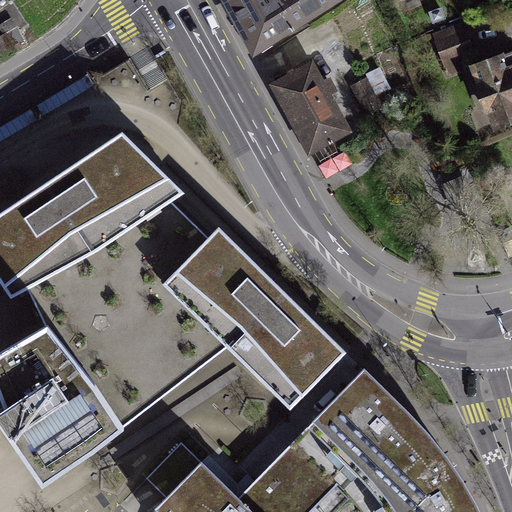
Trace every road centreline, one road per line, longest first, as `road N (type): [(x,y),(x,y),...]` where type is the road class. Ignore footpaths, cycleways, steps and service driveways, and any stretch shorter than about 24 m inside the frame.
road 1 (residential): [(0,160),(86,118),(121,118),(154,129),(182,151),(245,220),(284,248),(324,249)]
road 2 (primary): [(183,0),(291,205),(324,249)]
road 3 (primary): [(324,249),(401,313),(483,335)]
road 4 (residential): [(147,0),(0,92)]
road 5 (tertiary): [(483,335),(492,410),(511,468)]
